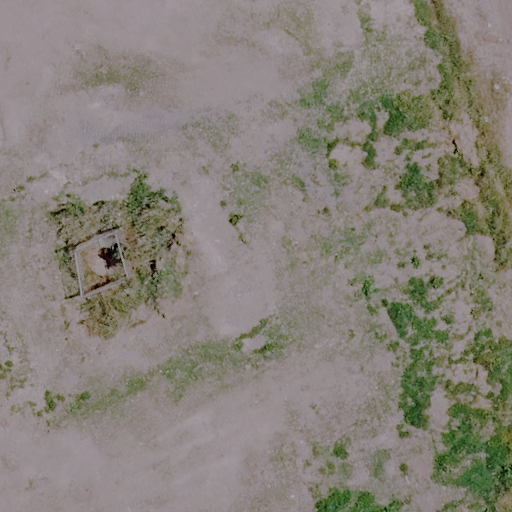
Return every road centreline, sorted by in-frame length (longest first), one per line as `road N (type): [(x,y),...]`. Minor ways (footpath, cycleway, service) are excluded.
road 1 (secondary): [(123,0),(324,511)]
road 2 (secondary): [(128,511),(0,163)]
